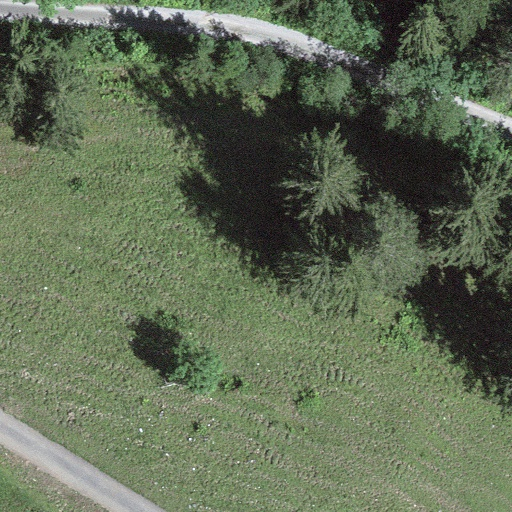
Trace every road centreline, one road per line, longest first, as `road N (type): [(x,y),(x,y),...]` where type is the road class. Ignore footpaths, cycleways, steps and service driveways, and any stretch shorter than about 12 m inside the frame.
road 1 (track): [(0,4),(219,26),(288,41),(511,144)]
road 2 (track): [(143,511),(0,425)]
